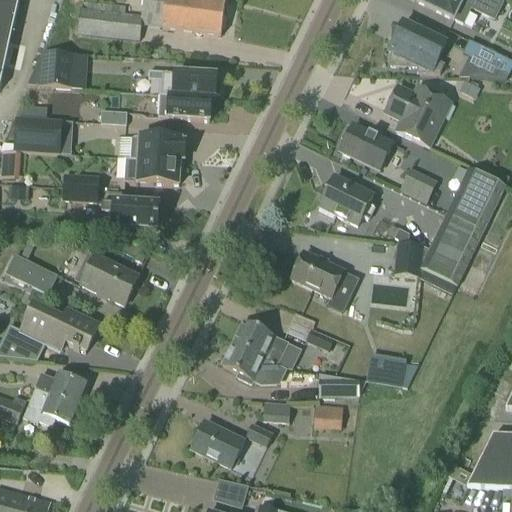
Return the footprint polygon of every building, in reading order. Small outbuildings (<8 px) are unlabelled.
[(0,0),(0,85),(19,0),(0,0)] [(163,0),(159,32),(220,40),(225,6),(180,0),(163,0)] [(453,23),(461,27),(467,15),(469,11),(493,23),(502,3),(495,0),(413,0),(414,0),(413,3),(412,4),(414,5),(451,23),(452,24),(453,23)] [(125,9),(80,4),(76,38),(138,45),(140,29),(139,29),(140,18),(125,16),(125,9)] [(445,46),(402,25),(395,41),(391,41),(391,49),(388,55),(390,56),(390,70),(405,71),(408,64),(416,68),(416,77),(439,78),(444,68),(437,64),(445,46)] [(71,92),(71,91),(73,59),(73,58),(41,56),(28,89),(71,92)] [(219,99),(220,83),(216,83),(216,79),(148,75),(147,84),(159,85),(159,99),(214,102),(215,98),(219,99)] [(475,103),(479,92),(464,85),(459,95),(475,103)] [(430,152),(452,107),(416,90),(413,97),(397,89),(384,117),(398,124),(393,134),(430,152)] [(210,103),(214,103),(214,102),(159,99),(157,122),(209,125),(210,103)] [(21,123),(46,124),(46,112),(22,110),(21,123)] [(126,117),(102,115),(101,128),(126,130),(126,117)] [(21,123),(16,122),(14,147),(3,147),(0,154),(58,158),(60,125),(46,124),(21,123)] [(345,145),(339,156),(378,175),(392,148),(352,129),(351,132),(347,131),(341,143),(345,145)] [(125,162),(125,163),(179,166),(180,164),(184,164),(185,145),(181,145),(181,143),(134,140),(131,143),(130,162),(125,162)] [(179,166),(125,163),(124,186),(178,189),(179,166)] [(467,172),(466,174),(445,218),(483,237),(505,190),(467,172)] [(63,192),(97,194),(98,181),(64,179),(63,192)] [(363,220),(369,208),(374,199),(335,180),(319,211),(317,215),(334,223),(336,220),(357,230),(362,219),(363,220)] [(96,207),(97,194),(63,192),(62,205),(96,207)] [(112,231),(156,234),(157,229),(161,229),(162,213),(158,212),(158,208),(113,205),(101,204),(101,214),(113,215),(112,231)] [(428,252),(423,250),(420,273),(457,291),(483,237),(445,218),(428,252)] [(397,244),(396,247),(407,248),(408,237),(398,232),(393,242),(397,244)] [(392,278),(419,282),(420,273),(423,250),(396,247),(392,278)] [(303,256),(290,283),(330,302),(326,309),(342,316),(358,284),(344,278),(345,276),(303,256)] [(93,259),(79,288),(123,310),(137,281),(93,259)] [(19,264),(11,280),(47,298),(55,281),(19,264)] [(59,352),(62,346),(72,351),(72,352),(78,356),(79,354),(85,357),(98,330),(67,315),(63,324),(34,310),(21,336),(9,330),(0,348),(0,360),(36,365),(44,349),(59,355),(60,352),(59,352)] [(294,318),(286,337),(328,355),(333,344),(310,335),(314,326),(294,318)] [(273,340),(244,326),(233,348),(277,369),(288,348),(273,341),(273,340)] [(277,369),(233,348),(222,370),(250,384),(250,385),(260,390),(278,390),(286,374),(277,369)] [(405,369),(369,364),(366,386),(401,391),(405,369)] [(40,378),(35,391),(77,409),(81,401),(83,400),(86,393),(85,391),(86,389),(57,377),(54,384),(40,378)] [(319,379),(319,403),(320,403),(320,402),(358,403),(366,386),(319,379)] [(290,383),(289,392),(315,395),(316,386),(290,383)] [(54,423),(69,429),(70,427),(72,426),(75,420),(74,417),(77,409),(35,391),(22,422),(36,428),(37,426),(51,431),(54,423)] [(25,405),(14,401),(13,405),(0,400),(0,421),(16,427),(25,405)] [(290,409),(264,407),(262,425),(288,427),(290,409)] [(340,434),(343,411),(315,408),(313,432),(340,434)] [(191,454),(230,473),(243,446),(204,427),(191,454)] [(251,429),(245,442),(266,452),(272,439),(251,429)] [(511,492),(511,438),(492,438),(466,490),(511,492)] [(0,511),(48,511),(50,507),(0,493),(0,511)]
